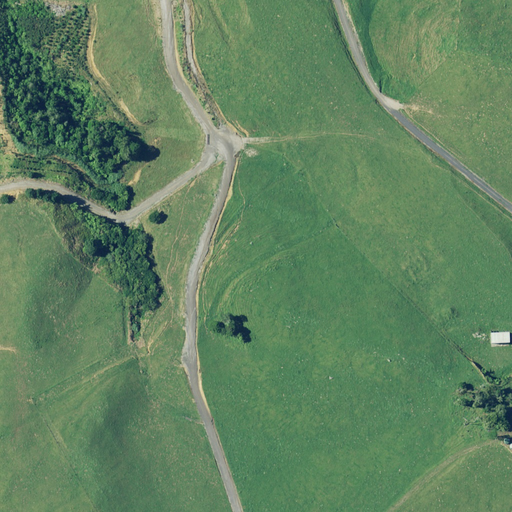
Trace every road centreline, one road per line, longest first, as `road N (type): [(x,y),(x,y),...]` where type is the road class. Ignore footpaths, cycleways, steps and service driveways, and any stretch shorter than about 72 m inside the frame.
road 1 (track): [(511,231),(397,143),(355,87),(313,0)]
road 2 (track): [(401,511),(427,460),(511,379)]
